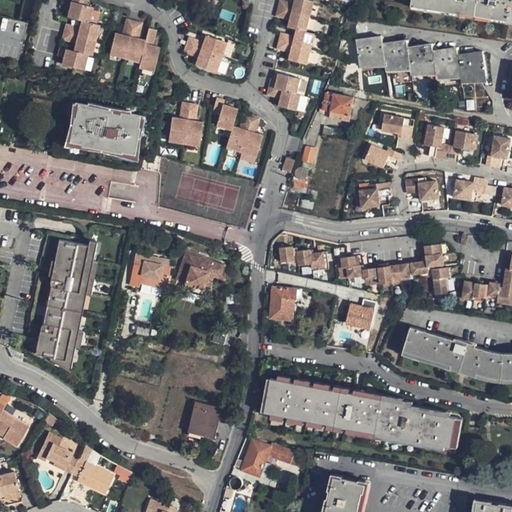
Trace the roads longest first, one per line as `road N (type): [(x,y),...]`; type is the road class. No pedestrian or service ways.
road 1 (residential): [(405,227),(339,232),(266,214),(247,396),(218,485)]
road 2 (residential): [(218,485),(116,438),(32,377),(0,365)]
road 3 (residential): [(511,176),(429,163),(402,167),(396,179),(405,227)]
road 4 (residential): [(511,43),(457,25),(351,11)]
